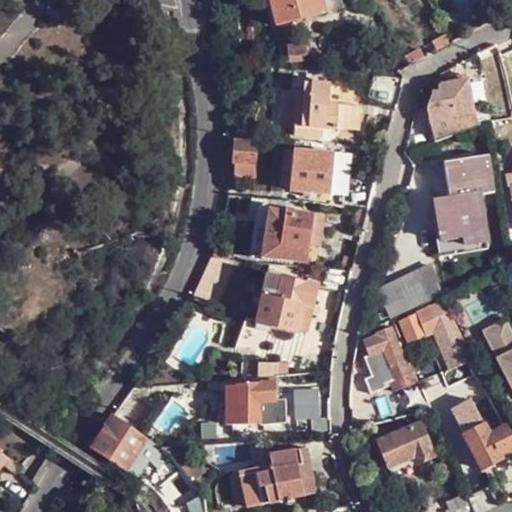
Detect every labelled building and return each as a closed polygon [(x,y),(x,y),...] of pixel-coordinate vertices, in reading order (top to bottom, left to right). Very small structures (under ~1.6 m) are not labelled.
[(269,0),(275,24),(324,12),(320,0),(269,0)] [(320,0),(324,12),(341,7),(339,0),(320,0)] [(288,57),(307,55),(306,44),(287,46),(288,51),(288,57)] [(329,93),(329,90),(329,81),(297,79),(296,92),(299,92),(299,85),(305,86),(305,91),(329,93)] [(435,140),(476,125),(473,111),(471,111),(466,80),(454,82),(443,84),(439,87),(438,91),(431,93),(426,107),(429,119),(428,119),(435,140)] [(328,100),(350,102),(351,92),(329,90),(329,93),(328,100)] [(322,128),(327,129),(326,126),(328,100),(329,93),(305,91),(299,92),(296,92),(295,127),(322,128)] [(328,100),(326,126),(358,128),(360,102),(350,102),(328,100)] [(294,135),(322,137),(322,128),(295,127),(294,135)] [(234,161),(253,163),(255,142),(235,140),(233,161),(234,161)] [(310,191),(328,192),(328,187),(331,156),(331,154),(295,151),(295,152),(291,187),(291,189),(303,190),(310,191)] [(291,187),(295,152),(282,152),(278,186),(291,187)] [(450,195),(478,191),(478,192),(494,190),(487,154),(472,156),(464,158),(444,161),(450,195)] [(342,188),(344,156),(331,156),(328,187),(342,188)] [(253,163),(234,161),(234,175),(251,176),(253,163)] [(465,244),(486,240),(482,213),(480,203),(478,192),(478,191),(450,195),(435,198),(436,208),(441,238),(464,235),(465,244)] [(348,205),(355,206),(357,197),(350,195),(348,205)] [(251,255),(260,256),(268,208),(259,206),(251,255)] [(260,256),(305,261),(312,215),(268,208),(260,256)] [(439,255),(488,247),(486,240),(465,244),(464,235),(441,238),(436,239),(439,255)] [(192,299),(214,308),(235,259),(210,257),(202,278),(192,299)] [(390,318),(393,317),(443,294),(428,262),(376,288),(390,318)] [(256,321),(271,324),(282,276),(267,273),(256,321)] [(271,324),(296,330),(302,303),(312,305),(317,284),(282,276),(271,324)] [(302,303),(296,330),(306,332),(312,305),(302,303)] [(409,343),(432,332),(451,370),(476,357),(452,311),(438,318),(432,306),(400,320),(409,343)] [(371,355),(384,350),(393,373),(388,373),(394,389),(405,383),(402,375),(415,369),(405,345),(399,347),(391,325),(396,323),(393,317),(390,318),(387,320),(389,325),(377,331),(378,334),(365,339),(371,355)] [(511,347),(511,324),(508,318),(499,322),(511,347)] [(511,347),(499,322),(483,331),(511,388),(511,347)] [(371,355),(373,374),(388,373),(393,373),(384,350),(371,355)] [(258,376),(277,375),(277,361),(259,360),(258,376)] [(277,375),(289,374),(289,361),(277,360),(277,361),(277,375)] [(236,413),(258,411),(258,401),(275,400),(276,380),(236,384),(236,387),(236,411),(236,413)] [(236,411),(236,387),(226,387),(227,411),(236,411)] [(482,467),(501,457),(499,453),(511,446),(511,440),(504,425),(488,433),(478,413),(470,417),(468,412),(456,418),(482,467)] [(92,449),(126,471),(136,454),(146,439),(113,415),(92,449)] [(390,465),(414,455),(417,462),(419,461),(431,456),(433,455),(420,423),(379,440),(390,465)] [(146,439),(136,454),(149,462),(158,447),(146,439)] [(0,470),(7,462),(11,456),(0,445),(0,470)] [(303,461),(311,458),(309,449),(301,451),(303,461)] [(301,462),(303,461),(301,451),(275,457),(277,467),(297,463),(301,462)] [(11,456),(7,462),(19,473),(21,469),(23,466),(11,456)] [(422,468),(433,463),(431,456),(419,461),(422,468)] [(193,485),(200,478),(182,458),(175,463),(179,468),(193,485)] [(301,462),(308,494),(318,491),(311,458),(303,461),(301,462)] [(297,463),(304,495),(308,494),(301,462),(297,463)] [(279,500),(304,495),(297,463),(277,467),(272,468),(279,500)] [(241,474),(272,468),(272,464),(241,471),(241,474)] [(193,485),(179,468),(169,480),(184,498),(198,489),(193,485)] [(248,506),(279,500),(272,468),(241,474),(248,506)] [(454,510),(470,503),(466,494),(448,502),(452,511),(454,510)] [(190,511),(203,511),(200,498),(188,503),(190,511)]
